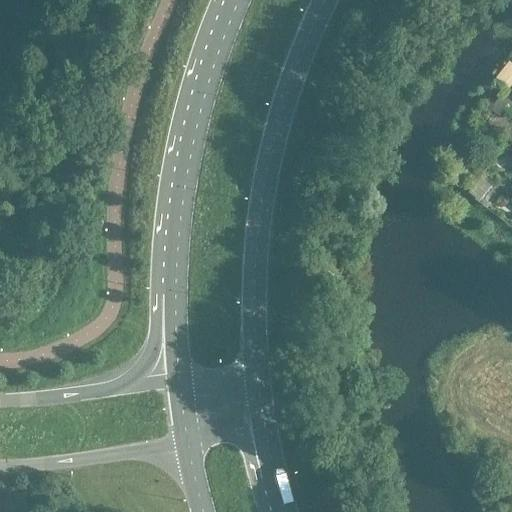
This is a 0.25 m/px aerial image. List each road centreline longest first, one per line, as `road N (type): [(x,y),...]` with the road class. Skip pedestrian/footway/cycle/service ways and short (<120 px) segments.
road 1 (secondary): [(259,400),(254,279),(263,193),(287,92),(325,0)]
road 2 (secondary): [(236,0),(203,89),(180,209),(179,381)]
road 3 (unclassified): [(0,467),(188,442)]
road 4 (unclassified): [(179,381),(0,400)]
